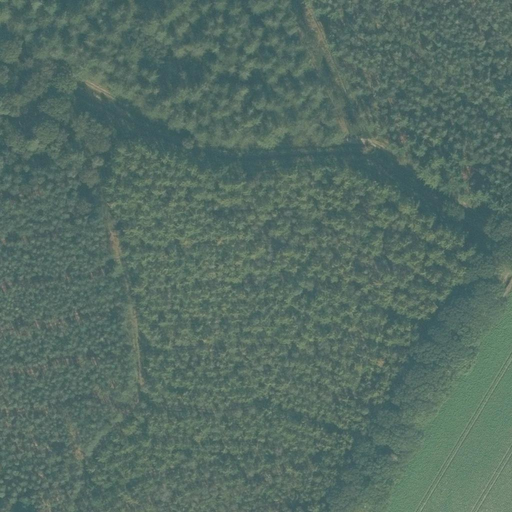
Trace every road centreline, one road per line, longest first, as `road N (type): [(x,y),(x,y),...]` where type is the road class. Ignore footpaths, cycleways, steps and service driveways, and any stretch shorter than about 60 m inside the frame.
road 1 (track): [(351,142),(209,141),(86,85),(0,26)]
road 2 (track): [(287,0),(351,142),(375,143),(511,239)]
road 3 (track): [(511,250),(492,263),(344,511)]
